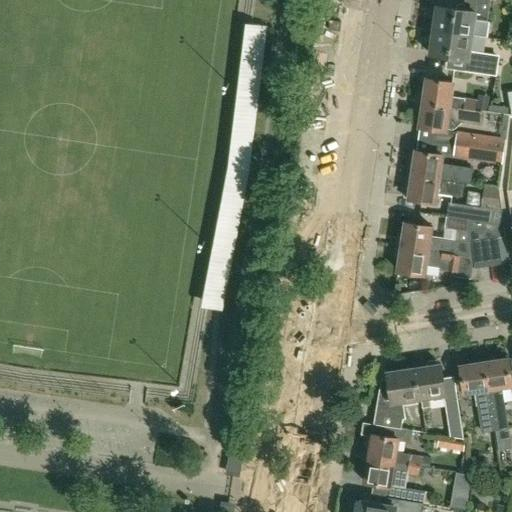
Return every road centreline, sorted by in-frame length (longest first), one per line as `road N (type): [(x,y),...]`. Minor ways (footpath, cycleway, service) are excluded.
road 1 (residential): [(336,326),(381,0)]
road 2 (residential): [(297,511),(320,438),(336,326)]
road 3 (residential): [(336,326),(365,329),(511,307)]
